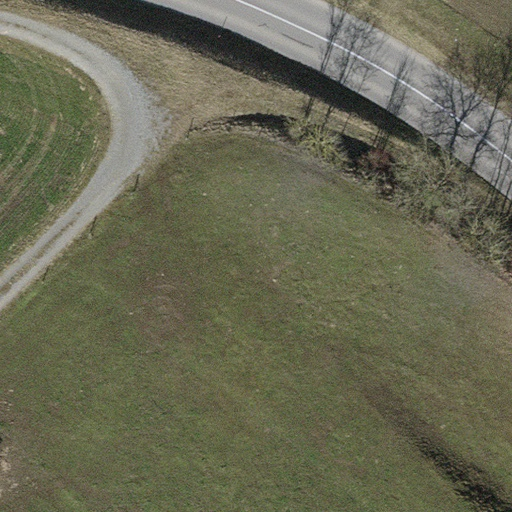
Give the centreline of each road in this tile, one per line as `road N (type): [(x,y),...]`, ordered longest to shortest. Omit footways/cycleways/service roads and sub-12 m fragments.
road 1 (track): [(0,27),(84,42),(150,106),(139,166),(0,303)]
road 2 (tertiary): [(511,166),(445,109),(182,0)]
